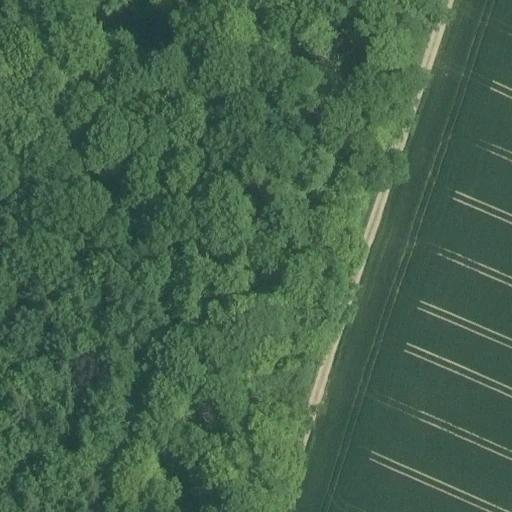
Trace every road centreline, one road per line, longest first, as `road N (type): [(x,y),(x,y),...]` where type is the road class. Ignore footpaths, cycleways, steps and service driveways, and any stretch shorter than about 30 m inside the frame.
road 1 (track): [(304,0),(137,511)]
road 2 (track): [(444,0),(281,511)]
road 3 (track): [(0,215),(213,271)]
